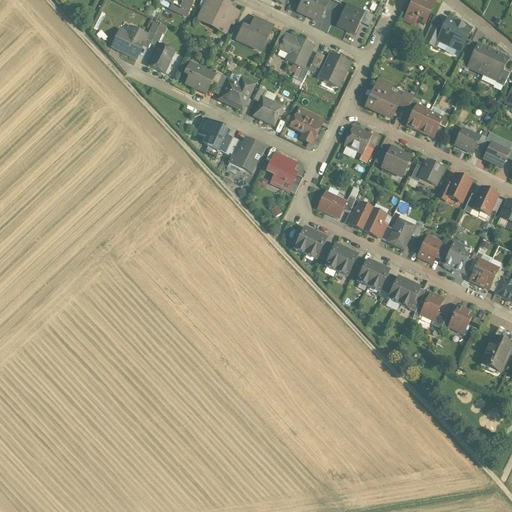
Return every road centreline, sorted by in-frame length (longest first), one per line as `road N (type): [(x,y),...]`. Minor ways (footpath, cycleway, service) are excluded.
road 1 (track): [(500,485),(49,0)]
road 2 (residential): [(296,208),(511,317)]
road 3 (residential): [(319,160),(133,72)]
road 4 (residential): [(345,107),(511,188)]
road 5 (residential): [(369,59),(245,0)]
